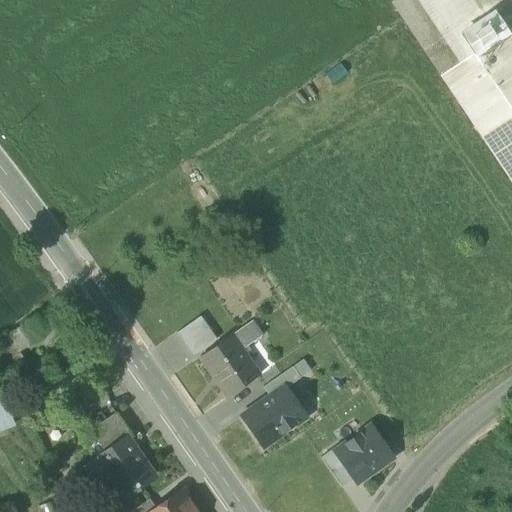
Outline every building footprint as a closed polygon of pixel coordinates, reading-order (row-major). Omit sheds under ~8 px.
[(511,0),(389,0),(440,77),(474,54),(460,33),(492,11),(506,32),(511,40),(511,0)] [(460,33),(474,54),(506,32),(492,11),(460,33)] [(511,40),(506,32),(474,54),(440,77),(511,184),(511,40)] [(7,333),(22,356),(53,335),(38,313),(7,333)] [(200,317),(176,333),(192,356),(216,340),(200,317)] [(200,356),(228,397),(258,376),(240,350),(262,335),(251,320),(239,329),(200,356)] [(292,367),(300,378),(309,371),(302,360),(292,367)] [(71,376),(81,389),(98,377),(89,364),(71,376)] [(262,388),(269,397),(284,387),(285,388),(300,378),(292,367),(262,388)] [(0,388),(0,387),(0,431),(15,426),(0,388)] [(269,397),(241,417),(262,446),(304,417),(285,388),(284,387),(269,397)] [(89,429),(103,451),(125,436),(126,438),(130,436),(114,412),(89,429)] [(392,458),(370,427),(335,451),(334,452),(353,479),(356,483),(392,458)] [(110,480),(120,495),(150,474),(126,438),(125,436),(103,451),(81,466),(96,490),(110,480)] [(333,448),(319,458),(340,487),(353,479),(334,452),(335,451),(333,448)] [(187,511),(193,508),(181,491),(155,509),(150,511),(187,511)] [(129,511),(150,511),(155,509),(149,499),(129,511)]
